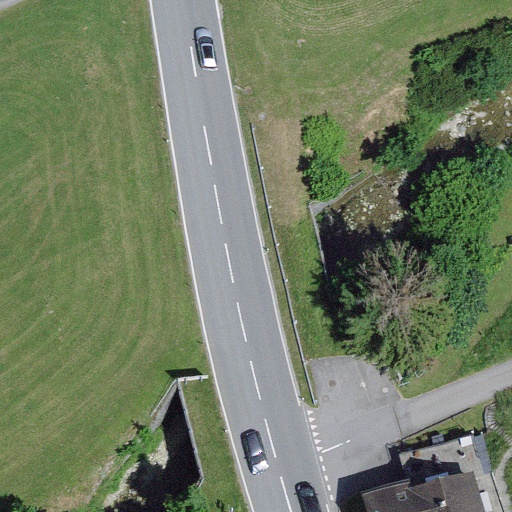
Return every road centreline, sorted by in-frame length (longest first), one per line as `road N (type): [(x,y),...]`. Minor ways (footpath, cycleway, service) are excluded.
road 1 (secondary): [(185,0),(226,238),(293,511)]
road 2 (track): [(279,467),(511,376)]
